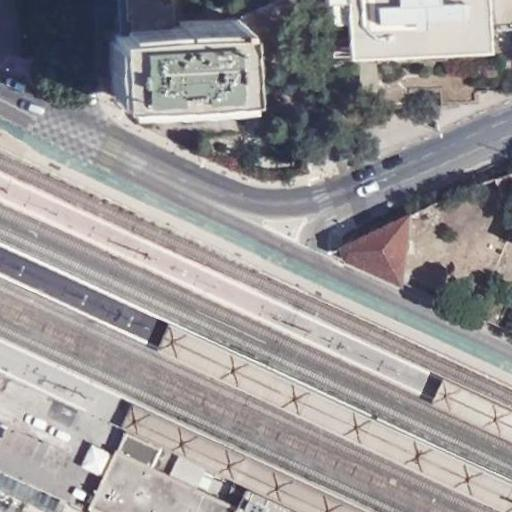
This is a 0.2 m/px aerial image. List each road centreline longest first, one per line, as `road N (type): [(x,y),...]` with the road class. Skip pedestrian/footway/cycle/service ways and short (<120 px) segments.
road 1 (primary): [(198,200),(511,351)]
road 2 (primary): [(511,127),(336,205),(299,211),(198,200)]
road 3 (primary): [(54,130),(198,200)]
road 4 (residential): [(68,0),(70,76),(54,130)]
